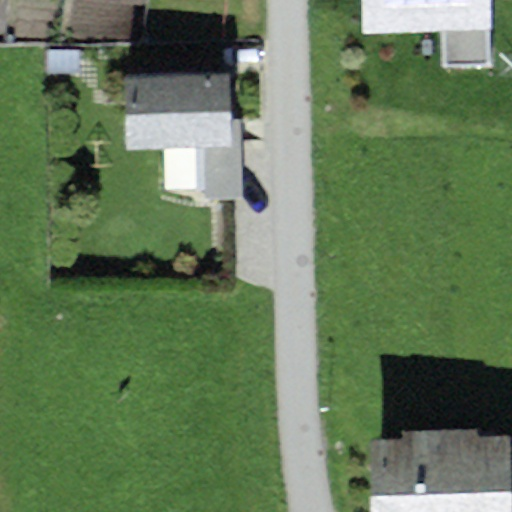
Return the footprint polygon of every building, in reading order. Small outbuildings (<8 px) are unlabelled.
[(361,0),(362,33),(444,30),(489,28),(487,0),(361,0)] [(490,65),(489,28),(444,30),(445,66),(490,65)] [(229,72),(126,76),(129,148),(202,146),(232,145),(231,138),(229,72)] [(202,146),(203,200),(243,199),(241,138),(231,138),(232,145),(202,146)] [(510,438),(478,438),(478,429),(402,431),(403,441),(370,442),(371,511),(511,511),(511,468),(511,469),(510,438)]
